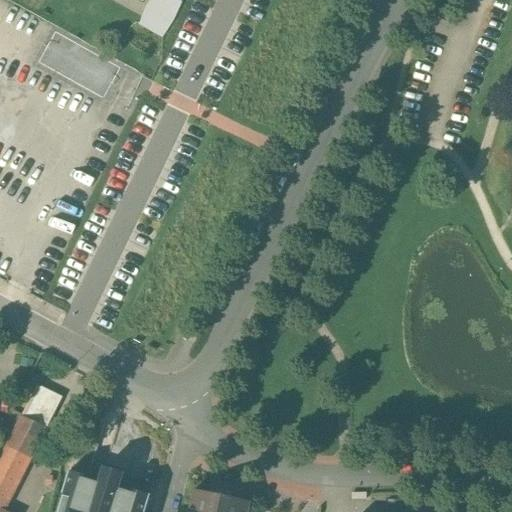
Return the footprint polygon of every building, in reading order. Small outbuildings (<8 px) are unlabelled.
[(170,0),(155,0),(148,14),(169,25),(180,5),(170,0)] [(169,25),(148,14),(142,24),(163,36),(169,25)] [(23,415),(0,460),(0,510),(3,511),(4,511),(47,428),(23,415)] [(100,478),(68,468),(54,511),(143,511),(149,493),(122,485),(126,472),(103,466),(100,478)] [(248,511),(251,503),(194,490),(189,511),(248,511)]
